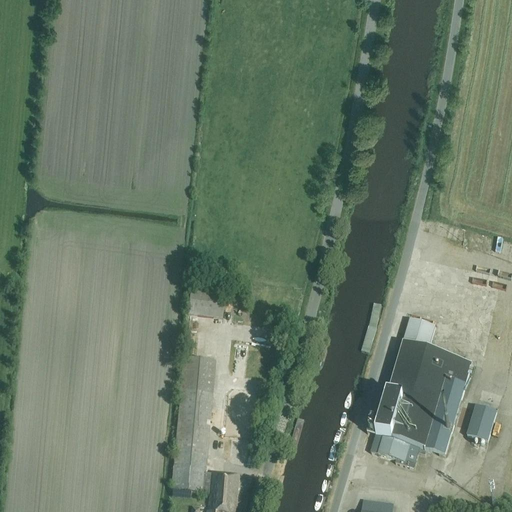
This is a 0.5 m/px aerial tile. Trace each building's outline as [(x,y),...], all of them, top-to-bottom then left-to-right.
[(222,320),(226,290),(191,286),(188,317),(222,320)] [(445,459),(472,366),(429,353),(435,329),(410,322),(381,423),(371,421),(367,435),(376,438),(371,455),(396,463),(396,466),(415,471),(416,466),(415,466),(418,455),(425,457),(426,453),(445,459)] [(235,511),(239,477),(205,474),(215,362),(183,359),(171,491),(208,495),(206,511),(235,511)] [(497,415),(476,409),(467,439),(488,445),(497,415)] [(257,460),(248,458),(247,467),(255,468),(257,460)] [(392,511),(394,506),(364,502),(362,511),(392,511)]
